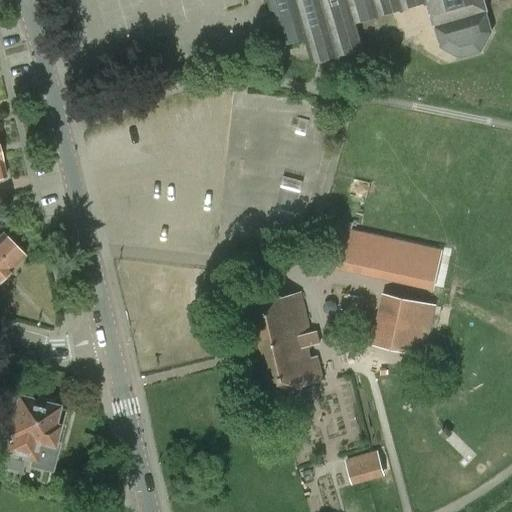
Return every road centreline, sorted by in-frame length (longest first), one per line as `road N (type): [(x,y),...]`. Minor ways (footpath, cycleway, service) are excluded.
road 1 (tertiary): [(109,340),(24,0)]
road 2 (tertiary): [(151,511),(109,340)]
